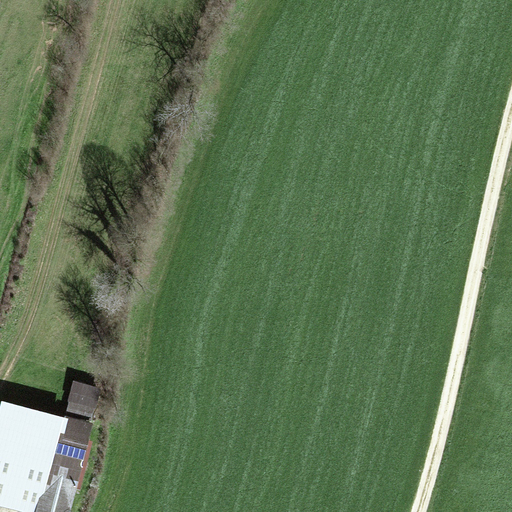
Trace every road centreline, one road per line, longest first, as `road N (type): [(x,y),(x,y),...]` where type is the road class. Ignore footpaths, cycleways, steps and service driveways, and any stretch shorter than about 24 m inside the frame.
road 1 (track): [(511,119),(415,511)]
road 2 (track): [(116,0),(28,317),(0,376)]
